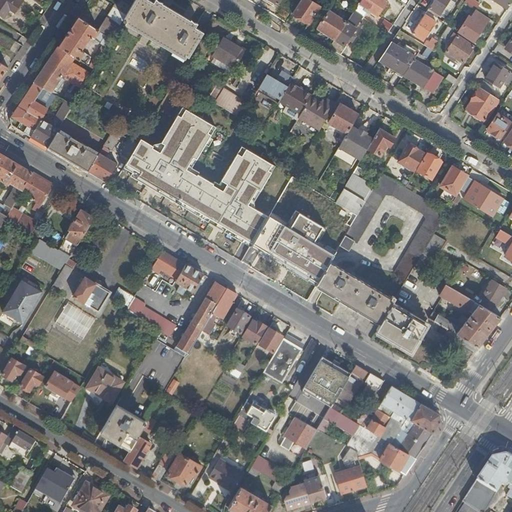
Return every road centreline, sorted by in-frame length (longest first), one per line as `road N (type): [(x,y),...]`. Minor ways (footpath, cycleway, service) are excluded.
road 1 (secondary): [(0,135),(459,405)]
road 2 (residential): [(222,1),(435,128)]
road 3 (residential): [(0,403),(180,511)]
road 4 (residential): [(435,128),(511,11)]
road 5 (unclassified): [(0,105),(69,0)]
